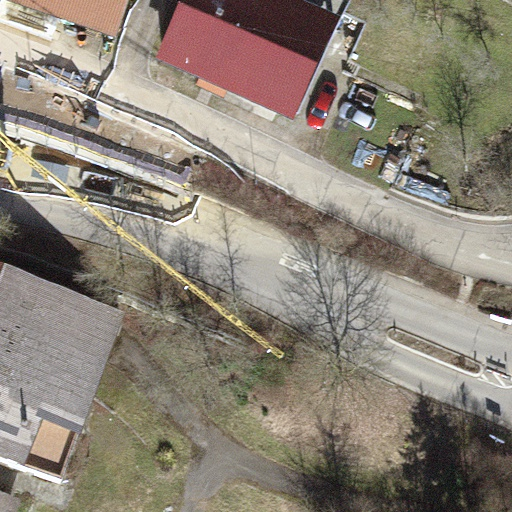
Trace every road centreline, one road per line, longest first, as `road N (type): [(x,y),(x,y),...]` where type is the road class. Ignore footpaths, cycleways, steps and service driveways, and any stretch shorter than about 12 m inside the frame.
road 1 (residential): [(511,246),(418,218),(0,37)]
road 2 (tertiary): [(0,184),(99,202),(511,359)]
